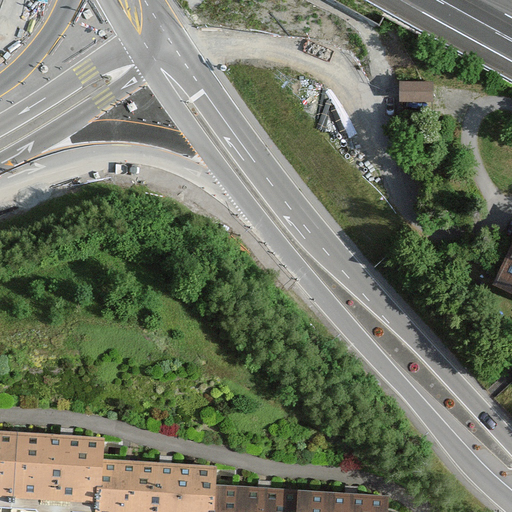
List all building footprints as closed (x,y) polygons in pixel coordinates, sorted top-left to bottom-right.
[(403,103),(432,102),(431,80),(403,80),(403,103)] [(511,224),(486,275),(511,287),(511,224)] [(102,440),(0,432),(0,504),(95,511),(96,511),(100,460),(102,440)] [(209,511),(211,480),(212,468),(100,460),(96,511),(209,511)] [(385,511),(387,493),(366,491),(211,480),(209,511),(385,511)]
